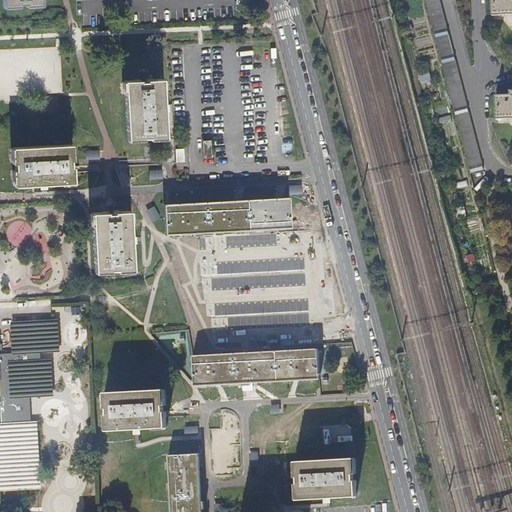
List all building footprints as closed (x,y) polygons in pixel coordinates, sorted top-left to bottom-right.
[(426,0),(471,175),(484,172),(440,0),(426,0)] [(511,0),(492,0),(492,14),(511,13),(511,0)] [(162,79),(123,81),(125,140),(162,138),(165,138),(163,112),(163,105),(162,79)] [(511,92),(511,94),(496,95),(497,119),(511,117),(511,87),(511,88),(511,92)] [(212,158),(211,141),(203,141),(204,159),(212,158)] [(72,145),(12,147),(14,184),(32,184),(47,183),(73,182),(73,173),(72,160),(72,145)] [(166,204),(163,204),(165,234),(214,232),(289,228),(287,198),(283,198),(274,198),(241,200),(233,200),(175,203),(166,204)] [(94,271),(132,269),(130,245),(128,212),(113,212),(90,214),(94,271)] [(57,352),(55,320),(51,320),(15,322),(17,352),(0,353),(0,345),(0,376),(1,376),(4,424),(0,424),(0,489),(38,488),(35,422),(32,422),(31,397),(51,396),(49,360),(42,360),(42,352),(57,352)] [(195,356),(193,356),(195,386),(196,386),(215,385),(222,385),(240,384),(258,383),(293,381),(300,380),(318,379),(317,350),(311,351),(221,355),(208,356),(195,356)] [(164,389),(105,393),(107,431),(135,429),(141,429),(166,428),(166,418),(165,412),(164,389)] [(201,511),(199,453),(169,454),(170,483),(171,511),(201,511)] [(355,496),(353,459),(294,461),(295,478),(295,483),(296,497),(296,499),(300,499),(324,498),(330,497),(331,497),(355,496)]
